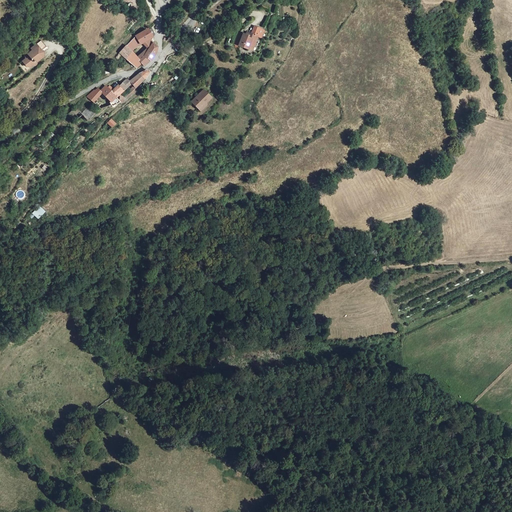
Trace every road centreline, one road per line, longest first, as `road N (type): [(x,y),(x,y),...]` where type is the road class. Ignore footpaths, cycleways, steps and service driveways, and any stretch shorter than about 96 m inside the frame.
road 1 (track): [(0,242),(141,89),(161,55)]
road 2 (unclassified): [(161,55),(0,142)]
